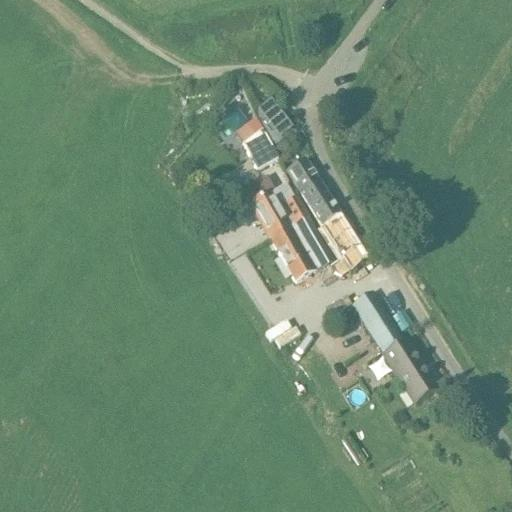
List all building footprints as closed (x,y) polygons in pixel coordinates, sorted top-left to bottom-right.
[(273,144),(292,131),(270,102),(257,112),(258,126),(273,144)] [(256,173),(278,161),(276,158),(272,151),(263,136),(242,148),(256,173)] [(285,143),(272,151),(276,158),(289,150),(285,143)] [(321,231),(340,219),(305,164),(286,175),(321,231)] [(292,229),(308,219),(296,199),(293,201),(285,188),(276,193),(267,178),(243,192),(252,207),(250,208),(270,242),(289,230),(284,222),(287,220),(292,229)] [(221,230),(214,217),(203,223),(211,236),(221,230)] [(308,219),(292,229),(319,273),(334,264),(308,219)] [(340,219),(321,231),(341,262),(329,270),(333,275),(341,279),(349,274),(350,276),(369,264),(340,219)] [(289,230),(270,242),(296,287),(315,275),(289,230)] [(383,359),(382,359),(414,409),(438,394),(406,344),(404,344),(373,296),(351,310),(383,359)]
